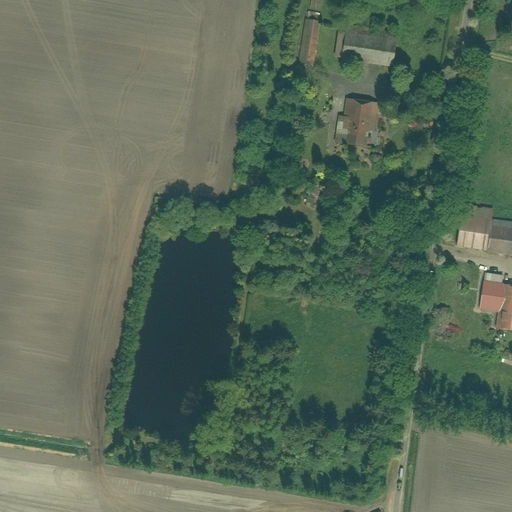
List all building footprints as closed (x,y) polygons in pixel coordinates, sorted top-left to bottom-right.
[(324,10),(326,0),(313,0),(312,8),(324,10)] [(319,22),(305,19),(298,64),(311,66),(319,22)] [(390,66),(395,32),(345,26),(340,60),(390,66)] [(375,102),(344,98),(342,117),(337,116),(334,143),(363,146),(365,130),(372,131),(375,102)] [(453,247),(483,251),(487,220),(488,209),(458,205),(453,247)] [(511,222),(487,220),(483,251),(511,254),(511,222)] [(495,314),(499,285),(500,277),(482,275),(478,312),(495,314)] [(495,314),(494,328),(511,330),(511,286),(499,285),(495,314)]
